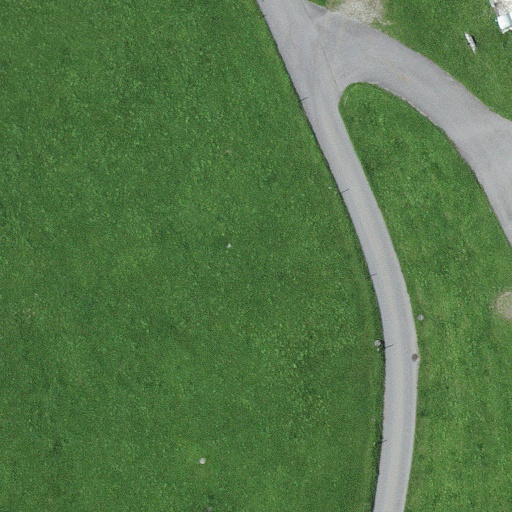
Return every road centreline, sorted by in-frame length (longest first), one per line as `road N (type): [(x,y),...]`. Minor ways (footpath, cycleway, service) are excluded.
road 1 (unclassified): [(273,0),(371,238),(399,330),(389,511)]
road 2 (unknown): [(295,49),(424,89),(486,129)]
